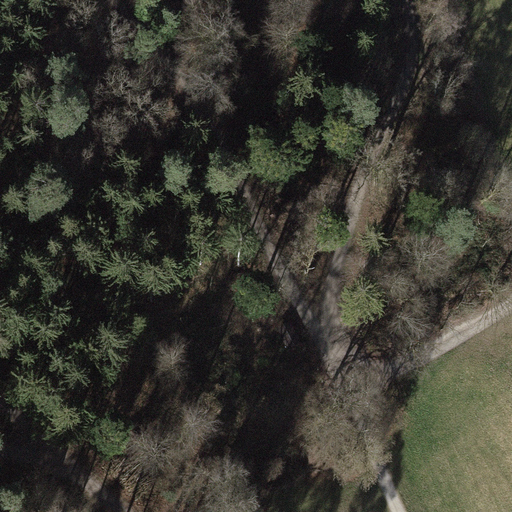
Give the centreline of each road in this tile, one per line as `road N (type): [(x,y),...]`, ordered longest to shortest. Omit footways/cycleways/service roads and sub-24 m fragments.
road 1 (track): [(353,390),(262,238),(199,108),(118,0)]
road 2 (track): [(329,340),(338,251),(415,55),(407,0)]
road 3 (track): [(511,301),(353,390)]
road 4 (track): [(130,511),(0,398)]
road 5 (track): [(397,511),(353,390)]
